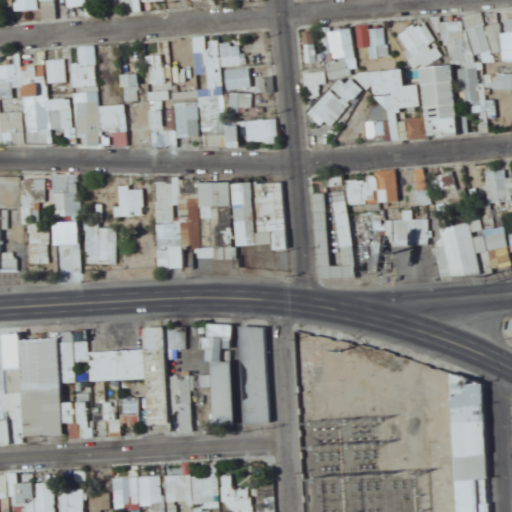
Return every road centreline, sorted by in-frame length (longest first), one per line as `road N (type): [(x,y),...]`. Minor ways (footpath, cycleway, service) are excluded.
road 1 (residential): [(0,154),(299,159),(511,140)]
road 2 (residential): [(0,34),(392,0)]
road 3 (residential): [(284,0),(308,278),(287,310)]
road 4 (secondary): [(305,291),(168,285),(0,294)]
road 5 (secondary): [(0,312),(157,304),(287,310)]
road 6 (residential): [(286,440),(0,457)]
road 7 (secondary): [(287,310),(372,326),(511,381)]
road 8 (secondary): [(511,359),(391,308),(305,291)]
road 9 (residential): [(291,511),(287,310)]
road 10 (residential): [(501,353),(508,511)]
road 11 (tertiary): [(511,297),(391,308),(372,326)]
